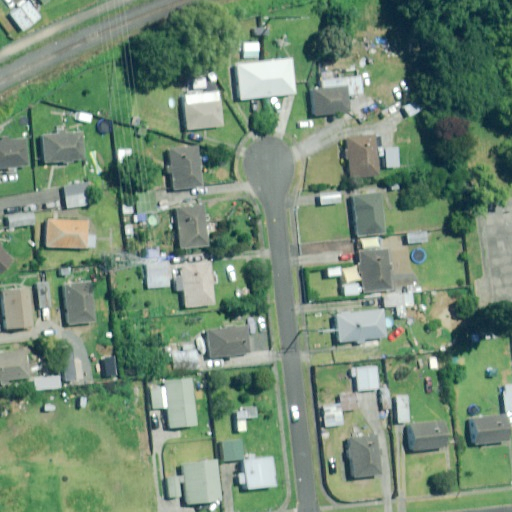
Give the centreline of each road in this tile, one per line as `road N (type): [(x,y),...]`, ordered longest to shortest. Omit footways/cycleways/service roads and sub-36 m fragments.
road 1 (residential): [(271,165),(310,511)]
road 2 (track): [(125,0),(0,54)]
